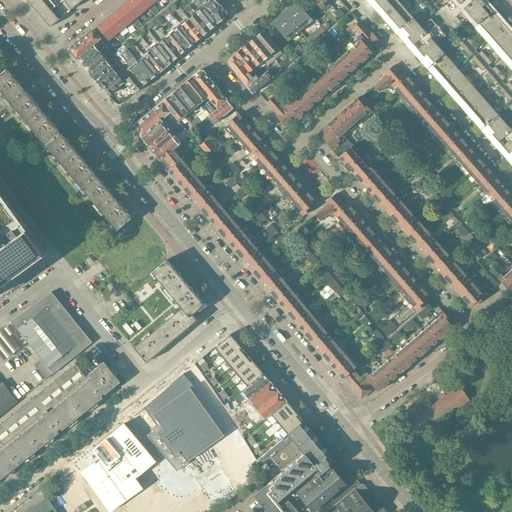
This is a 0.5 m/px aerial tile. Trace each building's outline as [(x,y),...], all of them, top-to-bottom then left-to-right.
[(29,0),(28,1),(35,9),(45,0),(29,0)] [(49,0),(45,0),(35,9),(42,18),(55,6),(49,0)] [(62,0),(57,4),(66,14),(72,9),(63,0),(62,0)] [(77,0),(63,0),(72,9),(80,2),(77,0)] [(142,13),(130,0),(129,0),(122,6),(133,20),(136,18),(142,13)] [(150,6),(144,0),(130,0),(142,13),(147,8),(150,6)] [(226,12),(215,0),(194,0),(188,6),(194,12),(201,5),(202,6),(217,25),(226,17),(226,12)] [(327,1),(326,0),(313,0),(321,9),(325,6),(323,4),(327,1)] [(397,0),(386,0),(378,8),(385,15),(386,14),(400,2),(397,0)] [(452,0),(445,6),(451,12),(464,0),(452,0)] [(481,0),(472,0),(455,16),(460,23),(469,15),(477,24),(491,11),(481,0)] [(400,2),(386,14),(385,15),(392,23),(406,10),(400,2)] [(297,3),(284,13),(300,32),(303,30),(299,26),(306,21),(309,25),(312,22),(297,3)] [(55,6),(42,18),(50,27),(66,14),(57,4),(55,6)] [(217,25),(202,6),(201,5),(194,12),(210,31),(217,25)] [(133,20),(122,6),(114,13),(125,27),(131,22),(133,20)] [(210,31),(194,12),(188,6),(182,11),(187,17),(186,18),(202,37),(210,31)] [(334,14),(338,19),(344,14),(339,9),(334,14)] [(413,18),(406,10),(392,23),(398,31),(400,30),(413,18)] [(491,11),(477,24),(484,32),(498,19),(491,11)] [(125,27),(114,13),(105,20),(117,33),(119,31),(125,27)] [(297,35),(300,32),(284,13),(271,24),(287,43),(290,41),(287,37),(294,31),(297,35)] [(202,37),(186,18),(179,24),(180,26),(195,43),(202,37)] [(413,18),(400,30),(398,31),(412,46),(436,25),(431,19),(421,27),(413,18)] [(498,19),(484,32),(490,40),(505,27),(498,19)] [(117,33),(105,20),(97,27),(108,41),(114,35),(117,33)] [(155,24),(152,22),(145,27),(147,30),(155,24)] [(380,43),(372,33),(370,34),(359,22),(353,28),(359,35),(356,38),(359,41),(360,39),(370,51),(380,43)] [(344,30),(339,24),(333,29),(338,34),(344,30)] [(195,43),(180,26),(173,31),(188,49),(195,43)] [(306,39),(311,43),(325,31),(321,26),(306,39)] [(505,27),(490,40),(497,47),(511,34),(505,27)] [(440,29),(418,48),(416,50),(429,66),(444,53),(436,44),(445,36),(440,29)] [(71,48),(71,52),(77,59),(93,46),(100,40),(93,30),(71,48)] [(188,49),(173,31),(165,37),(180,55),(188,49)] [(262,31),(255,37),(270,55),(277,49),(262,31)] [(334,38),(329,32),(319,42),(323,47),(334,38)] [(141,38),(137,34),(131,39),(134,44),(141,38)] [(511,34),(497,47),(504,55),(511,47),(511,34)] [(468,36),(465,38),(470,44),(473,41),(468,36)] [(180,55),(165,37),(158,43),(173,61),(180,55)] [(255,37),(248,43),(263,61),(270,55),(255,37)] [(360,39),(359,41),(354,45),(366,59),(372,53),(370,51),(360,39)] [(467,47),(461,41),(458,44),(463,50),(467,47)] [(478,47),(473,41),(470,44),(475,50),(478,47)] [(173,61),(158,43),(151,49),(165,67),(173,61)] [(248,43),(240,49),(255,67),(263,61),(248,43)] [(151,79),(138,63),(137,62),(123,45),(115,51),(121,59),(126,65),(127,67),(130,70),(133,74),(143,86),(151,79)] [(344,77),(366,59),(354,45),(333,64),(344,77)] [(93,46),(77,59),(83,66),(99,53),(93,46)] [(298,46),(293,50),(297,54),(302,50),(298,46)] [(472,53),(467,47),(463,50),(468,56),(472,53)] [(165,67),(151,49),(143,55),(158,73),(165,67)] [(233,55),(247,72),(249,73),(255,67),(240,49),(233,55)] [(316,54),(311,49),(300,58),(305,64),(316,54)] [(95,81),(113,66),(121,59),(115,51),(112,54),(105,60),(105,61),(89,73),(95,81)] [(481,51),(478,54),(483,60),(486,57),(481,51)] [(99,53),(83,66),(89,73),(105,61),(105,60),(99,53)] [(294,53),(287,59),(290,62),(297,57),(294,53)] [(451,61),(444,53),(429,66),(436,74),(451,61)] [(158,73),(143,55),(140,58),(142,60),(138,63),(151,79),(158,73)] [(228,63),(240,78),(247,72),(233,55),(228,59),(228,63)] [(475,57),(472,59),(477,65),(480,62),(475,57)] [(491,63),(486,57),(483,60),(488,65),(491,63)] [(286,58),(278,64),(282,69),(290,63),(286,58)] [(119,73),(117,72),(126,65),(121,59),(113,66),(95,81),(101,88),(119,73)] [(451,61),(436,74),(443,81),(444,80),(457,68),(451,61)] [(341,83),(340,81),(344,77),(333,64),(331,62),(328,65),(331,68),(317,81),(314,78),(311,81),(312,82),(324,96),(329,91),(330,93),(341,83)] [(485,68),(480,62),(477,65),(482,71),(485,68)] [(269,69),(268,70),(273,77),(282,69),(277,63),(269,69)] [(292,65),(272,83),(277,88),(297,70),(292,65)] [(386,86),(401,73),(394,65),(384,74),(386,75),(373,86),(379,93),(386,86)] [(495,66),(492,69),(497,75),(500,72),(495,66)] [(457,68),(444,80),(443,81),(450,89),(464,76),(457,68)] [(24,91),(6,69),(0,74),(0,94),(1,95),(2,94),(10,103),(24,91)] [(199,88),(210,79),(203,71),(199,70),(190,78),(199,88)] [(268,70),(258,79),(248,88),(252,94),(273,77),(268,70)] [(247,72),(240,78),(248,88),(258,79),(255,75),(252,77),(248,73),(249,73),(247,72)] [(488,72),(485,75),(490,80),(493,78),(488,72)] [(500,72),(497,75),(502,81),(505,78),(500,72)] [(119,73),(101,88),(107,95),(125,81),(119,73)] [(394,89),(408,77),(405,73),(403,75),(401,73),(386,86),(389,90),(392,87),(394,89)] [(143,86),(133,74),(126,80),(131,85),(129,86),(135,93),(143,86)] [(464,76),(450,89),(456,97),(457,96),(471,84),(464,76)] [(408,77),(394,89),(403,99),(417,87),(408,77)] [(206,97),(199,88),(190,78),(183,84),(199,103),(206,97)] [(499,84),(493,78),(490,80),(495,86),(499,84)] [(218,89),(210,79),(199,88),(206,97),(207,99),(218,89)] [(303,114),(324,96),(312,82),(291,100),(303,114)] [(183,84),(176,90),(191,109),(199,103),(183,84)] [(471,84),(457,96),(456,97),(463,104),(478,92),(471,84)] [(412,109),(426,97),(417,87),(403,99),(412,109)] [(502,87),(499,90),(504,96),(507,93),(502,87)] [(228,101),(218,89),(207,99),(217,110),(228,101)] [(176,90),(168,96),(184,115),(191,109),(176,90)] [(42,112),(24,91),(10,103),(17,111),(15,113),(19,117),(20,115),(27,124),(42,112)] [(478,92),(463,104),(470,112),(471,111),(484,99),(478,92)] [(184,115),(168,96),(162,102),(177,120),(184,115)] [(443,118),(426,97),(412,109),(429,129),(443,118)] [(273,98),(267,103),(274,110),(279,105),(273,98)] [(372,113),(360,99),(359,101),(357,98),(351,103),(363,117),(366,114),(368,116),(372,113)] [(374,108),(379,103),(374,98),(369,103),(374,108)] [(484,99),(471,111),(470,112),(477,120),(491,107),(484,99)] [(303,114),(291,100),(286,105),(283,102),(279,105),(274,110),(278,115),(277,116),(285,126),(295,118),(297,119),(303,114)] [(233,108),(228,101),(217,110),(210,116),(207,118),(213,126),(233,108)] [(177,120),(162,102),(152,109),(163,122),(161,124),(165,130),(177,120)] [(344,133),(363,117),(351,103),(332,120),(344,133)] [(491,107),(477,120),(483,127),(498,115),(491,107)] [(142,139),(160,124),(161,124),(163,122),(152,109),(134,124),(134,128),(142,139)] [(386,122),(391,117),(384,109),(379,114),(386,122)] [(205,110),(198,117),(202,122),(207,118),(210,116),(205,110)] [(42,112),(27,124),(35,133),(33,134),(36,138),(38,136),(45,145),(60,133),(42,112)] [(250,127),(239,114),(225,126),(237,139),(250,127)] [(511,118),(506,124),(498,115),(483,127),(497,143),(511,130),(511,118)] [(375,126),(380,122),(375,116),(370,121),(375,126)] [(452,128),(443,118),(429,129),(438,140),(452,128)] [(344,133),(332,120),(325,126),(326,128),(320,134),(329,145),(328,145),(329,146),(338,138),(342,134),(344,133)] [(173,126),(179,134),(184,130),(178,122),(173,126)] [(165,130),(161,124),(160,124),(142,139),(148,146),(166,131),(165,130)] [(388,134),(393,130),(388,124),(383,129),(388,134)] [(358,141),(368,132),(364,126),(353,136),(358,141)] [(249,153),(262,141),(250,127),(237,139),(249,153)] [(447,150),(461,138),(452,128),(438,140),(447,150)] [(166,131),(148,146),(155,154),(173,139),(166,131)] [(384,147),(389,142),(380,131),(375,136),(384,147)] [(78,154),(60,133),(45,145),(53,154),(51,155),(54,159),(56,158),(63,167),(78,154)] [(344,153),(352,146),(342,134),(338,138),(329,146),(338,156),(339,157),(344,153)] [(511,137),(501,147),(511,159),(511,137)] [(478,158),(461,138),(447,150),(465,170),(478,158)] [(173,139),(155,154),(161,161),(176,149),(179,146),(173,139)] [(200,145),(207,154),(214,148),(207,139),(200,145)] [(407,156),(412,151),(403,140),(397,145),(407,156)] [(261,167),(275,155),(262,141),(249,153),(261,167)] [(358,157),(352,151),(356,147),(354,144),(352,146),(344,153),(339,157),(344,163),(342,164),(345,168),(358,157)] [(176,149),(161,161),(170,172),(182,162),(175,154),(179,151),(176,149)] [(229,157),(222,149),(216,154),(223,162),(229,157)] [(398,163),(403,158),(396,150),(391,155),(398,163)] [(418,151),(415,154),(409,159),(416,167),(422,162),(425,159),(418,151)] [(96,176),(78,154),(63,167),(70,175),(69,176),(73,181),(74,180),(81,188),(96,176)] [(213,167),(218,163),(211,154),(206,159),(213,167)] [(286,167),(275,155),(261,167),(272,179),(286,167)] [(356,176),(366,167),(358,157),(345,168),(351,175),(353,173),(356,176)] [(488,168),(478,158),(465,170),(474,180),(488,168)] [(193,174),(190,172),(182,162),(170,172),(181,184),(193,174)] [(235,175),(240,171),(233,162),(228,167),(235,175)] [(410,176),(415,171),(408,163),(403,168),(410,176)] [(386,185),(377,175),(371,168),(372,167),(370,164),(366,167),(356,176),(373,196),(386,185)] [(222,178),(228,174),(221,165),(215,170),(222,178)] [(284,193),(297,181),(286,167),(272,179),(284,193)] [(428,180),(433,175),(426,167),(421,172),(428,180)] [(497,179),(488,168),(474,180),(483,191),(497,179)] [(204,188),(199,182),(193,174),(181,184),(192,198),(204,188)] [(96,176),(81,188),(88,196),(87,198),(90,201),(91,200),(99,209),(113,197),(96,176)] [(246,189),(252,184),(245,176),(239,181),(246,189)] [(231,188),(236,183),(231,178),(226,182),(231,188)] [(511,201),(511,195),(497,179),(483,191),(501,211),(511,201)] [(310,195),(297,181),(284,193),(297,207),(310,195)] [(440,194),(445,189),(438,181),(433,186),(440,194)] [(427,196),(433,192),(426,183),(420,188),(427,196)] [(395,195),(386,185),(373,196),(382,207),(395,195)] [(198,205),(210,195),(204,188),(192,198),(198,205)] [(240,199),(245,194),(241,189),(235,193),(240,199)] [(264,198),(257,190),(251,195),(258,203),(264,198)] [(0,194),(0,284),(43,254),(0,194)] [(353,209),(347,202),(345,204),(336,194),(326,202),(328,204),(315,215),(319,220),(327,214),(330,217),(333,215),(338,221),(353,209)] [(451,207),(457,202),(450,194),(444,199),(451,207)] [(222,209),(216,202),(210,195),(198,205),(210,219),(222,209)] [(301,217),(314,205),(313,203),(315,201),(314,200),(314,199),(310,195),(297,207),(300,212),(298,213),(301,217)] [(391,217),(404,205),(395,195),(382,207),(391,217)] [(113,197),(99,209),(106,217),(104,219),(108,223),(109,221),(117,230),(131,218),(113,197)] [(249,210),(255,205),(248,197),(242,202),(249,210)] [(509,221),(511,218),(511,201),(501,211),(509,221)] [(272,219),(278,214),(268,204),(263,208),(272,219)] [(445,217),(451,212),(444,204),(438,208),(445,217)] [(400,226),(413,215),(404,205),(391,217),(400,226)] [(233,222),(225,213),(222,209),(210,219),(221,233),(233,222)] [(370,229),(353,209),(338,221),(356,241),(370,229)] [(465,222),(470,217),(463,209),(458,214),(465,222)] [(261,223),(266,219),(260,211),(254,215),(261,223)] [(422,226),(413,215),(400,226),(409,237),(422,226)] [(282,230),(287,225),(282,220),(277,224),(282,230)] [(476,234),(481,230),(474,221),(468,226),(476,234)] [(245,236),(243,234),(233,222),(221,233),(233,247),(245,236)] [(273,237),(278,232),(271,224),(266,229),(273,237)] [(463,237),(469,232),(461,224),(456,229),(463,237)] [(418,247),(431,236),(422,226),(409,237),(418,247)] [(389,251),(370,229),(356,241),(375,262),(389,251)] [(308,243),(314,238),(309,233),(304,238),(308,243)] [(282,248),(288,243),(281,235),(275,240),(282,248)] [(487,248),(493,243),(486,235),(480,240),(487,248)] [(244,261),(257,250),(245,236),(233,247),(244,261)] [(440,247),(431,236),(418,247),(426,256),(426,257),(427,258),(440,247)] [(504,248),(509,243),(504,238),(499,243),(504,248)] [(315,251),(321,246),(316,241),(310,245),(315,251)] [(481,257),(486,252),(479,244),(474,249),(481,257)] [(436,268),(449,256),(440,247),(427,258),(436,268)] [(250,267),(262,257),(257,250),(244,261),(250,267)] [(293,260),(298,256),(293,250),(288,255),(293,260)] [(407,271),(389,251),(375,262),(393,283),(407,271)] [(312,265),(317,260),(310,252),(305,257),(312,265)] [(492,262),(498,257),(493,252),(487,256),(492,262)] [(329,267),(335,263),(328,254),(322,259),(329,267)] [(457,266),(449,256),(436,268),(444,277),(457,266)] [(274,271),(268,264),(262,257),(250,267),(262,281),(274,271)] [(159,282),(157,283),(161,288),(162,286),(169,294),(184,281),(166,260),(151,273),(159,282)] [(466,276),(457,266),(444,277),(453,287),(466,276)] [(341,281),(346,276),(339,268),(334,273),(341,281)] [(267,288),(280,278),(274,271),(262,281),(267,288)] [(328,284),(334,279),(327,271),(321,276),(328,284)] [(416,281),(407,271),(393,283),(402,293),(416,281)] [(511,279),(507,273),(503,277),(501,274),(497,277),(509,291),(511,289),(511,290),(511,279)] [(475,287),(466,276),(453,287),(462,298),(475,287)] [(493,289),(498,284),(491,276),(486,281),(493,289)] [(292,292),(285,284),(280,278),(267,288),(280,303),(292,292)] [(198,298),(184,281),(169,294),(177,303),(175,305),(178,308),(180,307),(181,308),(181,309),(189,318),(192,315),(194,318),(204,309),(197,299),(198,298)] [(424,291),(416,281),(402,293),(410,302),(424,291)] [(340,298),(345,293),(338,285),(333,290),(340,298)] [(473,306),(487,294),(484,291),(481,293),(475,287),(462,298),(470,306),(472,304),(473,306)] [(355,298),(360,293),(356,288),(350,292),(355,298)] [(415,312),(428,300),(427,298),(429,296),(424,291),(410,302),(414,307),(412,308),(415,312)] [(92,343),(51,292),(10,321),(12,323),(17,330),(29,344),(41,359),(34,364),(46,379),(92,343)] [(303,305),(294,295),(292,292),(280,303),(291,316),(303,305)] [(364,308),(369,304),(362,296),(357,300),(364,308)] [(352,312),(357,307),(350,299),(345,303),(352,312)] [(315,319),(312,316),(303,305),(291,316),(302,330),(315,319)] [(422,320),(430,313),(426,307),(417,314),(422,320)] [(181,308),(158,327),(170,342),(196,320),(195,318),(194,318),(192,315),(189,318),(181,309),(181,308)] [(376,322),(381,318),(374,309),(369,314),(376,322)] [(453,324),(441,310),(438,313),(440,316),(435,320),(447,334),(453,328),(451,326),(453,324)] [(366,329),(372,324),(365,316),(360,321),(366,329)] [(326,333),(321,326),(315,319),(302,330),(314,343),(326,333)] [(408,332),(417,325),(412,319),(404,326),(408,332)] [(390,320),(386,323),(390,328),(393,331),(396,328),(390,320)] [(447,334),(435,320),(422,331),(433,344),(447,334)] [(17,330),(12,323),(0,331),(0,355),(4,361),(20,348),(10,335),(17,330)] [(385,333),(390,328),(386,323),(380,328),(385,333)] [(158,327),(134,347),(146,362),(170,342),(158,327)] [(378,343),(384,338),(375,327),(369,332),(378,343)] [(395,343),(403,336),(398,331),(390,338),(395,343)] [(433,344),(422,331),(408,343),(419,357),(428,349),(433,344)] [(320,351),(333,340),(326,333),(314,343),(320,351)] [(230,334),(214,347),(220,354),(236,341),(230,334)] [(344,354),(338,347),(333,340),(320,351),(331,365),(344,354)] [(384,353),(392,346),(387,340),(379,347),(384,353)] [(236,341),(220,354),(225,361),(241,347),(236,341)] [(419,357),(408,343),(391,357),(403,370),(419,357)] [(241,347),(225,361),(231,367),(246,354),(241,347)] [(246,354),(231,367),(236,373),(252,360),(246,354)] [(343,378),(353,370),(356,368),(344,354),(331,365),(343,378)] [(403,370),(391,357),(382,365),(393,378),(403,370)] [(202,358),(197,362),(200,366),(205,361),(202,358)] [(252,360),(236,373),(242,380),(257,367),(252,360)] [(0,480),(49,441),(53,437),(59,433),(57,431),(60,428),(62,430),(102,398),(101,396),(104,393),(105,394),(120,382),(104,362),(88,374),(92,379),(89,381),(75,364),(0,423),(0,480)] [(393,378),(382,365),(369,376),(367,378),(370,383),(376,389),(377,388),(379,390),(393,378)] [(257,367),(242,380),(247,386),(262,373),(263,374),(257,367)] [(366,386),(370,383),(367,378),(369,376),(367,373),(360,378),(353,370),(343,378),(349,387),(351,385),(361,397),(369,390),(366,386)] [(183,374),(143,407),(156,426),(146,435),(176,471),(189,463),(188,461),(224,436),(191,389),(193,387),(183,374)] [(264,374),(243,392),(249,399),(270,382),(269,381),(270,381),(264,374)] [(447,394),(455,387),(450,381),(442,387),(447,394)] [(0,415),(17,402),(2,382),(0,383),(0,415)] [(270,382),(249,399),(257,409),(278,391),(270,382)] [(417,438),(469,399),(459,386),(407,424),(417,438)] [(278,391),(257,409),(266,419),(286,401),(278,391)] [(286,402),(271,415),(276,421),(292,408),(286,401),(286,402)] [(292,408),(276,421),(282,428),(298,414),(292,408)] [(298,414),(282,428),(287,434),(303,421),(298,414)] [(386,511),(368,490),(365,493),(357,492),(354,489),(357,486),(342,467),(339,463),(341,461),(340,459),(335,453),(333,452),(331,454),(303,421),(256,461),(262,457),(263,458),(267,455),(281,472),(255,495),(255,496),(259,500),(258,501),(262,506),(262,507),(266,511),(265,511),(386,511)] [(89,466),(81,472),(109,511),(143,488),(135,477),(142,472),(142,473),(156,461),(124,423),(93,449),(101,459),(98,462),(97,460),(92,463),(93,465),(90,468),(89,466)] [(56,511),(47,498),(28,511),(56,511)]
